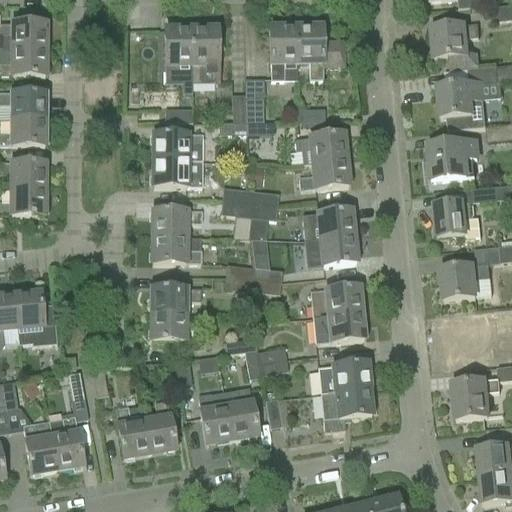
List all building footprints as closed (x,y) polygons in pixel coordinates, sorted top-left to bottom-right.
[(427,0),(428,7),(457,4),(457,11),(458,16),(473,14),(472,9),(471,0),(427,0)] [(490,28),(511,25),(511,10),(489,13),(490,28)] [(0,55),(44,56),(44,30),(0,29),(0,55)] [(478,43),(476,30),(462,32),(462,31),(431,34),(434,65),(447,64),(448,77),(466,75),(478,74),(476,57),(465,58),(464,45),(478,43)] [(295,87),(295,70),(294,33),(268,34),(268,70),(269,70),(269,87),(295,87)] [(321,47),(321,33),(294,33),(295,70),(308,69),(308,86),(321,86),(321,73),(343,73),(343,47),(321,47)] [(191,88),(217,87),(216,34),(189,35),(190,71),(191,88)] [(190,100),(190,71),(189,35),(163,35),(164,90),(181,90),(181,100),(190,100)] [(0,81),(10,82),(23,82),(43,82),(44,56),(0,55),(0,81)] [(511,70),(495,73),(496,88),(511,85),(511,70)] [(467,89),(436,93),(439,124),(445,124),(447,137),(484,134),(480,94),(479,88),(467,89)] [(43,126),(43,100),(10,99),(10,100),(0,99),(0,111),(10,112),(10,126),(43,126)] [(231,129),(244,129),(244,101),(231,101),(231,129)] [(244,129),(245,129),(262,129),(262,101),(244,101),(244,129)] [(296,128),(323,128),(323,115),(295,116),(296,128)] [(163,129),(191,129),(191,116),(163,116),(163,129)] [(43,152),(43,126),(10,126),(10,140),(0,139),(0,151),(10,152),(43,152)] [(231,129),(219,129),(219,141),(245,141),(245,129),(244,129),(231,129)] [(245,141),(272,141),(272,129),(262,129),(245,129),(245,141)] [(487,147),(511,144),(511,130),(486,134),(487,147)] [(301,171),(311,170),(344,166),(341,140),(308,143),(308,144),(293,145),(294,158),(300,157),(301,171)] [(152,167),(201,167),(201,142),(185,141),(152,141),(152,167)] [(431,188),(472,184),(470,165),(476,164),(474,147),(427,152),(431,188)] [(314,196),(346,192),(344,166),(311,170),(312,183),(297,185),(298,197),(314,195),(314,196)] [(201,167),(152,167),(152,193),(185,194),(185,193),(200,193),(201,167)] [(43,196),(43,170),(10,169),(10,170),(0,169),(0,181),(10,182),(10,196),(43,196)] [(251,174),(250,190),(261,191),(263,175),(251,174)] [(511,191),(491,193),(493,207),(511,205),(511,191)] [(248,209),(249,197),(222,194),(220,206),(248,209)] [(0,221),(42,222),(43,196),(10,196),(9,209),(0,209),(0,221)] [(276,212),(277,200),(249,197),(248,209),(276,212)] [(247,223),(248,209),(220,206),(219,221),(233,222),(247,223)] [(462,209),(433,212),(436,244),(463,242),(464,246),(479,244),(477,224),(473,224),(471,209),(471,208),(470,208),(462,209)] [(274,226),(276,212),(248,209),(247,223),(249,224),(274,226)] [(200,231),(200,218),(184,218),(151,217),(151,244),(184,244),(184,230),(200,231)] [(319,246),(352,243),(349,217),(300,222),(303,247),(307,247),(319,246)] [(233,222),(231,245),(247,246),(249,224),(247,223),(233,222)] [(319,246),(303,248),(305,262),(306,274),(321,273),(354,269),(352,243),(319,246)] [(199,244),(184,244),(151,244),(151,270),(184,270),(199,270),(200,258),(199,258),(199,244)] [(489,285),(488,271),(499,269),(511,267),(511,251),(473,255),(474,272),(472,272),(440,275),(443,307),(475,304),(473,286),(489,285)] [(252,286),(253,274),(225,271),(224,283),(252,286)] [(279,289),(281,277),(253,274),(252,286),(279,289)] [(250,298),(252,286),(224,283),(223,295),(250,298)] [(278,301),(279,289),(252,286),(250,298),(278,301)] [(311,324),(359,319),(357,293),(324,296),(324,297),(309,299),(311,324)] [(199,307),(199,295),(184,295),(151,294),(150,321),(183,321),(183,307),(199,307)] [(30,352),(43,351),(55,350),(53,330),(41,331),(39,299),(12,302),(15,335),(17,350),(30,349),(30,352)] [(0,351),(3,351),(2,336),(15,335),(12,302),(0,302),(0,351)] [(453,333),(445,333),(449,367),(476,364),(495,362),(492,332),(511,329),(511,310),(490,313),(451,317),(453,333)] [(329,349),(362,345),(359,319),(311,324),(314,350),(329,348),(329,349)] [(198,347),(199,335),(183,335),(183,321),(150,321),(150,347),(183,347),(198,347)] [(224,361),(243,358),(255,357),(254,345),(223,349),(224,361)] [(260,382),(286,377),(282,353),(255,358),(260,382)] [(255,358),(255,357),(243,358),(248,385),(260,383),(260,382),(255,358)] [(62,376),(74,375),(73,364),(61,365),(62,376)] [(178,394),(190,392),(187,365),(175,366),(178,394)] [(167,395),(178,394),(175,366),(163,368),(167,395)] [(319,400),(367,395),(364,369),(332,373),(316,375),(319,400)] [(511,371),(500,373),(501,387),(511,385),(511,371)] [(95,404),(106,401),(102,374),(90,377),(95,404)] [(71,407),(83,405),(78,378),(66,380),(71,407)] [(498,398),(497,387),(483,388),(483,387),(451,390),(455,426),(487,423),(484,400),(498,398)] [(4,417),(16,415),(12,388),(0,390),(4,417)] [(222,398),(230,446),(256,442),(250,409),(247,394),(222,398)] [(323,438),(343,436),(342,424),(370,422),(367,395),(319,400),(321,418),(323,438)] [(222,398),(208,401),(196,403),(199,418),(198,418),(204,451),(230,446),(222,398)] [(269,435),(280,433),(276,405),(264,407),(269,435)] [(168,423),(165,408),(153,410),(155,426),(142,428),(148,460),(174,456),(168,423)] [(122,465),(148,460),(142,428),(139,413),(114,417),(116,432),(122,465)] [(75,439),(73,424),(47,428),(50,444),(55,476),(81,472),(76,439),(75,439)] [(47,428),(46,429),(47,431),(34,433),(34,431),(22,433),(24,448),(29,481),(55,476),(50,444),(47,428)] [(479,483),(511,479),(511,451),(476,455),(479,483)] [(511,479),(479,483),(482,510),(504,508),(504,511),(509,511),(511,511),(511,479)] [(363,511),(397,511),(395,501),(363,509),(363,511)]
